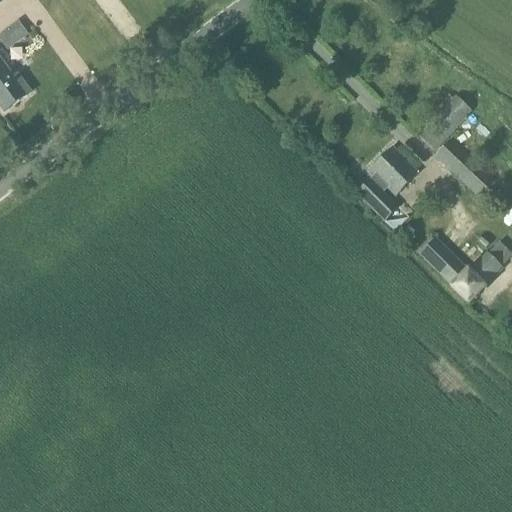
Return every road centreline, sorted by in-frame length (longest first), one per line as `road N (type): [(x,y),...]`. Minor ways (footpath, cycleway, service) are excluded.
road 1 (unknown): [(264,0),(434,168),(454,203),(443,244)]
road 2 (unclassified): [(0,186),(250,0)]
road 3 (unknown): [(108,105),(31,7),(0,10)]
